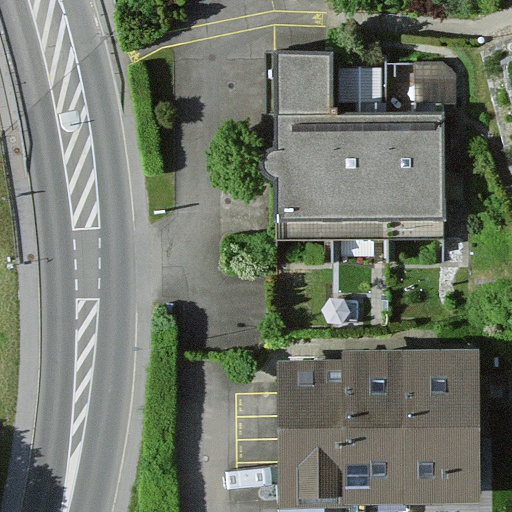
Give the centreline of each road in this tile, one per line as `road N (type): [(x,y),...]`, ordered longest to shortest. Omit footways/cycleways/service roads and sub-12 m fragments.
road 1 (secondary): [(64,511),(85,419),(92,328),(64,82),(41,0)]
road 2 (residential): [(208,511),(204,378)]
